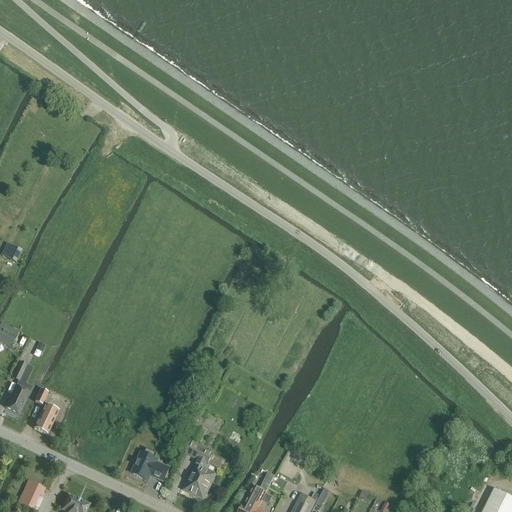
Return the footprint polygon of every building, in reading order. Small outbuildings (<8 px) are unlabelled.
[(13,247),(7,259),(16,263),(22,251),(13,247)] [(46,263),(56,265),(55,268),(53,275),(60,276),(58,282),(64,283),(69,275),(75,276),(77,267),(66,260),(69,260),(52,250),(50,250),(44,261),(34,259),(30,265),(35,268),(38,269),(37,276),(48,278),(49,270),(45,267),(46,263)] [(19,333),(1,324),(0,324),(0,344),(11,350),(17,338),(16,338),(19,333)] [(39,343),(36,350),(42,353),(46,346),(39,343)] [(27,366),(20,363),(12,380),(19,383),(27,366)] [(16,389),(6,408),(20,415),(29,396),(16,389)] [(52,393),(45,389),(39,399),(47,403),(52,393)] [(63,410),(49,403),(37,427),(50,434),(63,410)] [(198,425),(200,419),(190,416),(188,422),(198,425)] [(192,435),(195,436),(193,440),(201,444),(207,431),(196,425),(192,435)] [(280,465),(296,472),(307,447),(290,440),(280,465)] [(203,500),(215,476),(204,471),(213,455),(191,444),(187,454),(199,460),(184,489),(203,500)] [(142,455),(133,475),(134,475),(148,481),(150,475),(154,477),(153,477),(164,482),(169,470),(155,464),(157,461),(155,461),(158,455),(147,450),(144,456),(142,455)] [(32,476),(21,498),(37,507),(48,484),(32,476)] [(241,511),(258,511),(259,511),(274,479),(268,476),(260,493),(254,490),(244,509),(243,509),(241,511)] [(325,490),(316,505),(320,508),(329,492),(325,490)] [(511,511),(511,502),(491,492),(480,511),(511,511)] [(301,495),(292,511),(311,511),(316,503),(301,495)] [(90,506),(68,496),(68,497),(62,511),(87,511),(90,506)]
